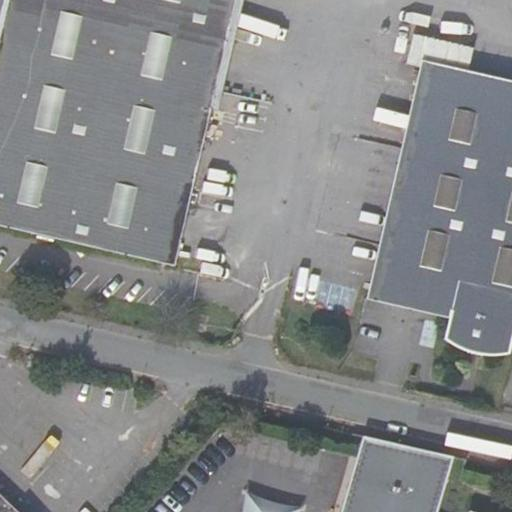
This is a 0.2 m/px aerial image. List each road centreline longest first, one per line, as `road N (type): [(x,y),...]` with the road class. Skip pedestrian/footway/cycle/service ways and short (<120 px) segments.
road 1 (unclassified): [(0,325),(511,442)]
road 2 (unknown): [(190,369),(74,498),(0,447)]
